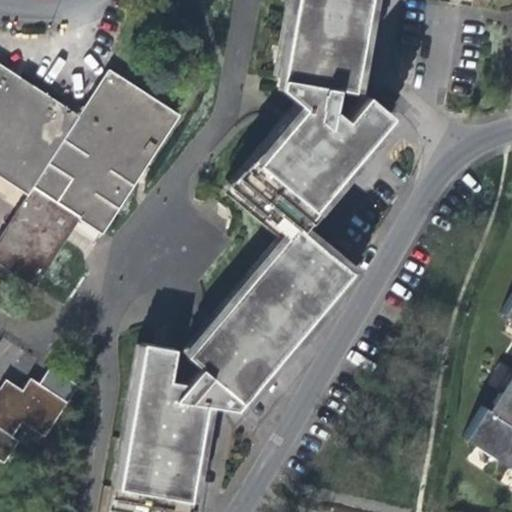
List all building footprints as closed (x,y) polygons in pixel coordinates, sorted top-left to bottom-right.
[(348,89),(364,0),(290,0),(275,86),(298,107),(286,121),(228,188),(286,236),(294,226),(386,115),(361,94),(358,98),(348,89)] [(100,232),(176,115),(106,71),(92,94),(77,116),(0,67),(0,168),(31,188),(78,218),(100,232)] [(0,179),(26,196),(31,188),(0,168),(0,179)] [(71,228),(78,218),(31,188),(26,196),(18,210),(64,240),(71,228)] [(0,262),(35,285),(64,240),(18,210),(0,237),(0,262)] [(349,271),(294,226),(286,236),(233,298),(184,355),(198,367),(186,382),(166,380),(172,348),(141,343),(109,511),(185,511),(204,404),(232,409),(349,271)] [(511,300),(504,313),(511,318),(511,375),(495,402),(497,404),(493,410),(484,404),(464,435),(511,465),(511,300)] [(81,385),(42,362),(34,375),(72,399),(81,385)] [(33,377),(27,387),(19,399),(7,391),(0,401),(0,456),(9,462),(24,438),(16,433),(25,419),(35,425),(50,434),(72,399),(34,375),(33,377)] [(0,391),(0,401),(7,391),(19,399),(27,387),(10,376),(0,391)]
